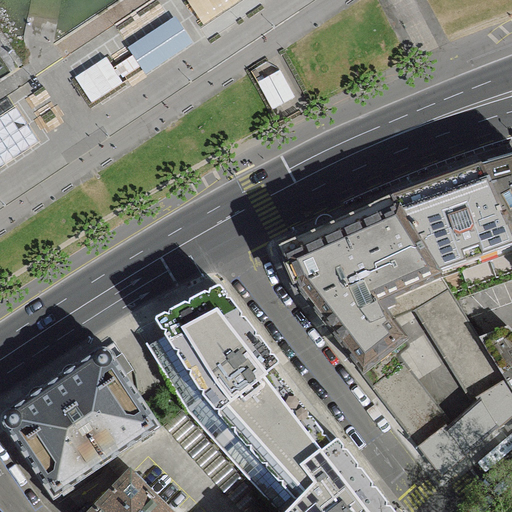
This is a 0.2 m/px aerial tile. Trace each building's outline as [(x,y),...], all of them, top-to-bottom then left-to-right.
[(188,0),(200,21),(236,0),(188,0)] [(175,29),(129,60),(146,86),(193,55),(175,29)] [(511,156),(482,168),(511,236),(511,156)] [(511,236),(482,168),(393,200),(440,276),(511,248),(511,236)] [(393,200),(281,250),(300,293),(364,374),(390,354),(408,341),(391,319),(388,311),(396,307),(395,301),(416,292),(442,279),(440,276),(393,200)] [(480,339),(451,295),(442,279),(416,292),(421,307),(479,400),(506,380),(480,339)] [(166,338),(149,350),(186,408),(190,414),(241,471),(311,417),(275,371),(281,366),(224,291),(218,290),(196,301),(167,316),(158,320),(157,325),(166,338)] [(391,319),(421,307),(416,292),(395,301),(396,307),(388,311),(391,319)] [(506,380),(511,389),(511,329),(510,327),(480,339),(506,380)] [(134,371),(115,343),(11,415),(6,420),(8,427),(55,497),(114,458),(160,429),(125,377),(134,371)] [(421,448),(446,428),(390,354),(364,374),(421,448)] [(511,389),(506,380),(479,400),(481,403),(499,429),(511,417),(511,389)] [(499,429),(481,403),(462,420),(449,431),(468,455),(481,444),(499,429)] [(385,511),(311,417),(241,471),(278,511),(385,511)] [(449,431),(446,428),(421,448),(443,476),(468,455),(449,431)] [(169,511),(132,476),(97,511),(169,511)]
